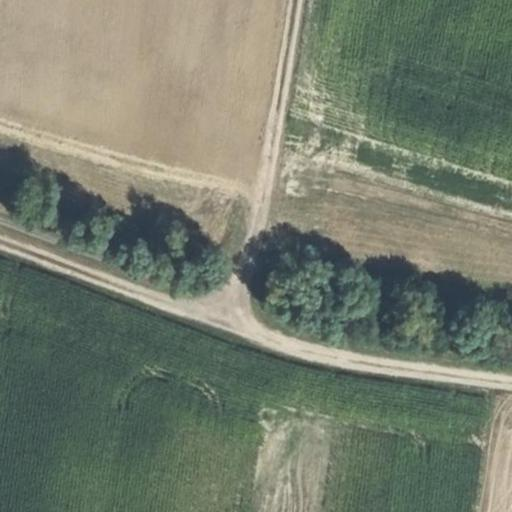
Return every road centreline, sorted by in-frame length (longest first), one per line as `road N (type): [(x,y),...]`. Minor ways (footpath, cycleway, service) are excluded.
road 1 (track): [(511,385),(337,359),(0,241)]
road 2 (track): [(240,327),(290,0)]
road 3 (track): [(511,301),(249,265)]
